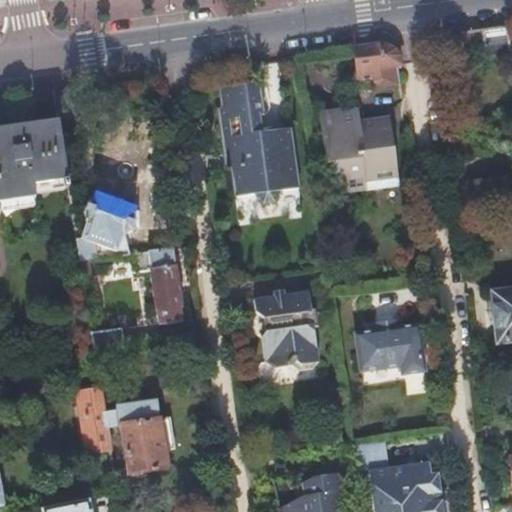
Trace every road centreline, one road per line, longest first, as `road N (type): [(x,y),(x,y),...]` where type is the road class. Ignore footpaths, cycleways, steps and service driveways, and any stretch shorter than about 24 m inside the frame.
road 1 (residential): [(408,5),(477,511)]
road 2 (residential): [(241,511),(179,38)]
road 3 (primary): [(35,60),(179,38)]
road 4 (primary): [(179,38),(319,19)]
